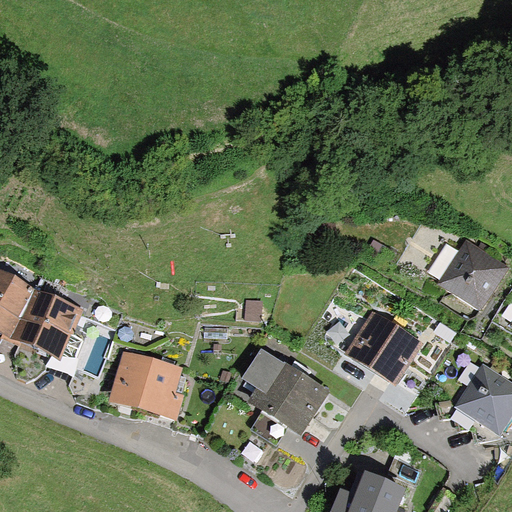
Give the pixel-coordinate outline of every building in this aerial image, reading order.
[(439,285),(479,310),(491,290),(506,266),(466,241),(439,285)] [(0,332),(10,337),(34,287),(0,271),(0,332)] [(34,287),(10,337),(58,359),(81,309),(34,287)] [(262,302),(247,301),(247,320),(261,321),(262,302)] [(397,386),(423,343),(398,328),(371,311),(345,354),(397,386)] [(302,434),(330,392),(305,375),(263,349),(242,379),(257,388),(249,401),(264,410),(252,429),(276,445),(288,425),(302,434)] [(174,392),(181,370),(125,352),(109,401),(177,423),(186,396),(174,392)] [(455,407),(500,436),(511,417),(511,382),(508,380),(483,364),(455,407)] [(418,457),(398,449),(388,474),(416,485),(421,473),(413,470),(418,457)] [(396,511),(407,487),(365,470),(355,492),(341,486),(329,511),(396,511)] [(444,511),(455,494),(443,487),(428,511),(429,511),(444,511)]
